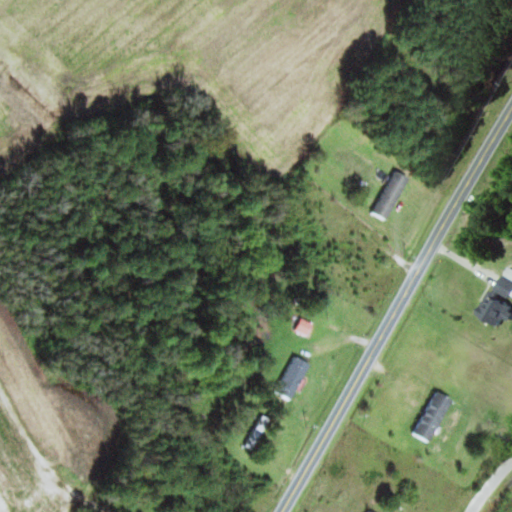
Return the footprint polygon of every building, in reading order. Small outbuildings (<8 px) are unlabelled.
[(389,221),(415,179),(401,170),(375,212),(389,221)] [(312,177),(302,177),(302,219),(312,219),(312,177)] [(344,258),(361,268),(375,245),(358,235),(344,258)] [(511,315),(511,278),(506,275),(487,317),(507,326),(511,315)] [(293,399),(315,366),(299,355),(277,388),(293,399)] [(436,442),(456,398),(439,390),(418,434),(436,442)]
